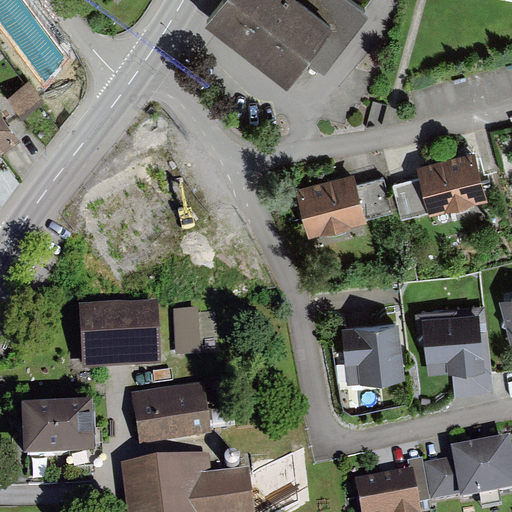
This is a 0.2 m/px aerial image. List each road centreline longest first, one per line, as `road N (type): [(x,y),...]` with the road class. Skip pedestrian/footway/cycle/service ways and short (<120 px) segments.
road 1 (residential): [(240,171),(299,296),(323,418),(337,435),(359,440),(511,410)]
road 2 (residential): [(240,171),(301,149),(511,106)]
road 3 (tertiary): [(8,244),(127,86)]
road 4 (residential): [(150,53),(240,171)]
